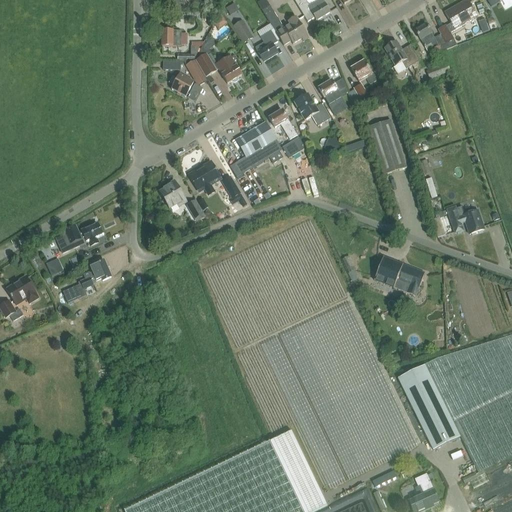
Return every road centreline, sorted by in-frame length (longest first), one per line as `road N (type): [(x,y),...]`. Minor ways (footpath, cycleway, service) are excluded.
road 1 (unclassified): [(511,274),(308,202),(141,256),(133,244),(138,172)]
road 2 (unclassified): [(169,150),(418,0)]
road 3 (unclassified): [(0,256),(138,172)]
road 4 (unclassified): [(138,130),(138,0)]
